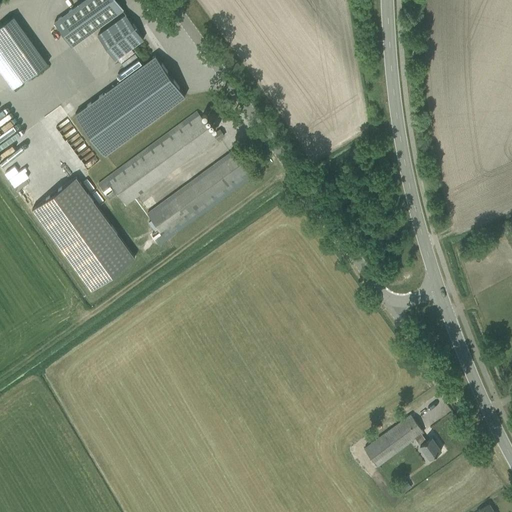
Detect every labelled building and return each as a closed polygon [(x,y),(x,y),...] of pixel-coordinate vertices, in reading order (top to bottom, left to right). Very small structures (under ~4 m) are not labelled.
[(84,0),(54,22),(72,46),(123,10),(115,0),(84,0)] [(126,14),(97,35),(115,60),(144,39),(126,14)] [(13,17),(0,26),(0,71),(12,88),(46,64),(13,17)] [(156,56),(76,113),(106,154),(185,96),(156,56)] [(0,145),(21,131),(8,114),(5,116),(0,109),(0,145)] [(109,181),(101,187),(110,200),(118,194),(126,204),(134,198),(216,138),(217,140),(224,135),(220,129),(214,134),(199,115),(116,176),(109,181)] [(88,142),(70,153),(74,159),(92,148),(88,142)] [(0,167),(10,183),(31,169),(24,160),(34,154),(28,144),(10,156),(5,150),(0,153),(0,167)] [(146,214),(163,237),(250,174),(233,151),(146,214)] [(82,160),(89,168),(99,160),(92,152),(82,160)] [(75,176),(31,209),(90,288),(134,256),(99,208),(75,176)] [(364,448),(377,466),(415,438),(420,445),(429,459),(441,450),(431,437),(426,441),(421,433),(424,432),(411,414),(364,448)] [(404,483),(397,488),(402,494),(408,489),(404,483)]
